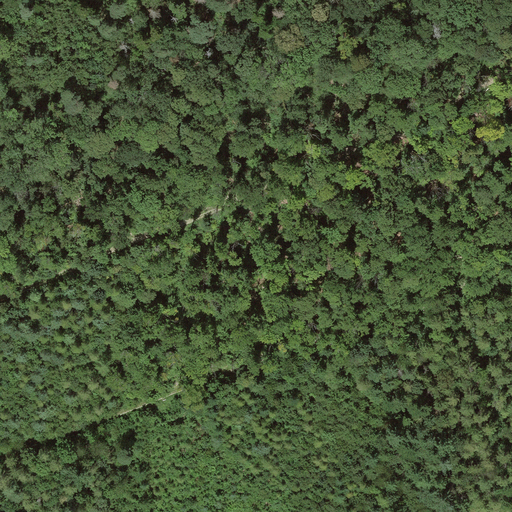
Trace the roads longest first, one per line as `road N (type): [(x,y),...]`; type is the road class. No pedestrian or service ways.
road 1 (track): [(511,72),(0,300)]
road 2 (track): [(511,267),(0,451)]
